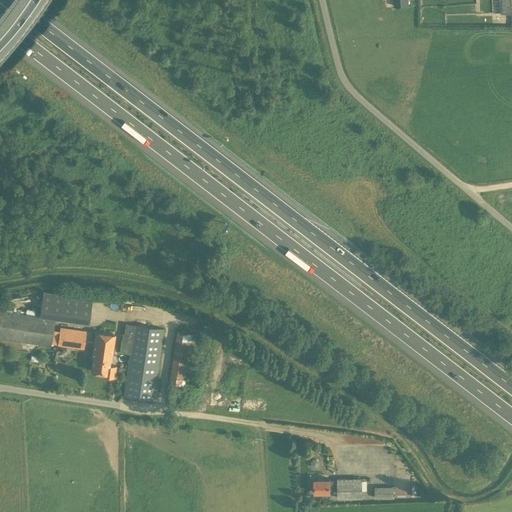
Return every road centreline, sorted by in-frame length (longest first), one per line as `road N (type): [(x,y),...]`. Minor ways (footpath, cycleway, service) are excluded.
road 1 (motorway): [(0,24),(511,417)]
road 2 (motorway): [(511,387),(7,0)]
road 3 (unclassified): [(511,229),(351,91),(321,0)]
road 4 (unclassified): [(0,388),(164,412)]
